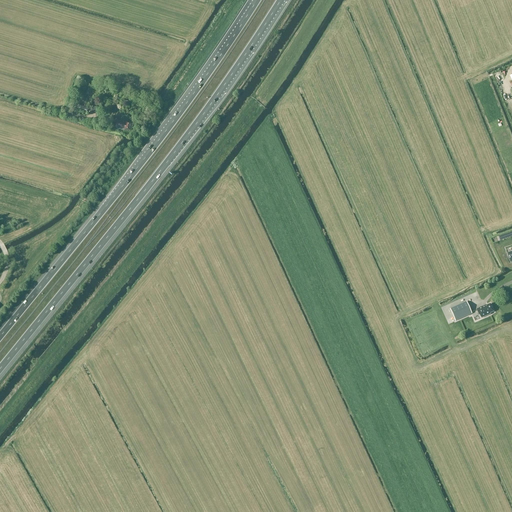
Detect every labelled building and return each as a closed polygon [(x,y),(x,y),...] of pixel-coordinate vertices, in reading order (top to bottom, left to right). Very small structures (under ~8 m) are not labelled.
[(98,91),(89,88),(87,95),(95,97),(96,96),(99,97),(100,95),(97,94),(98,91)] [(88,108),(75,104),(73,109),(86,113),(88,108)] [(131,132),(133,125),(126,122),(125,123),(116,120),(114,127),(123,130),(131,132)] [(472,314),(467,302),(450,309),(456,321),(472,314)] [(494,312),(490,304),(487,306),(486,305),(477,309),(479,315),(480,315),(481,319),(490,315),(490,314),(494,312)]
